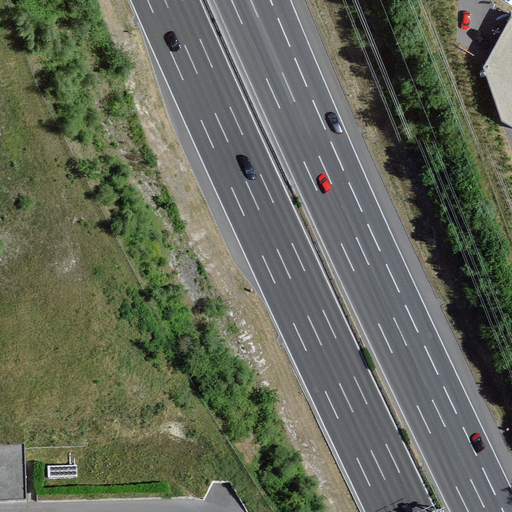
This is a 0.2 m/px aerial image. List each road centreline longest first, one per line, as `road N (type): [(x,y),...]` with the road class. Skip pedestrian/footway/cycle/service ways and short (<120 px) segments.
road 1 (motorway): [(486,511),(250,0)]
road 2 (motorway): [(164,0),(400,511)]
